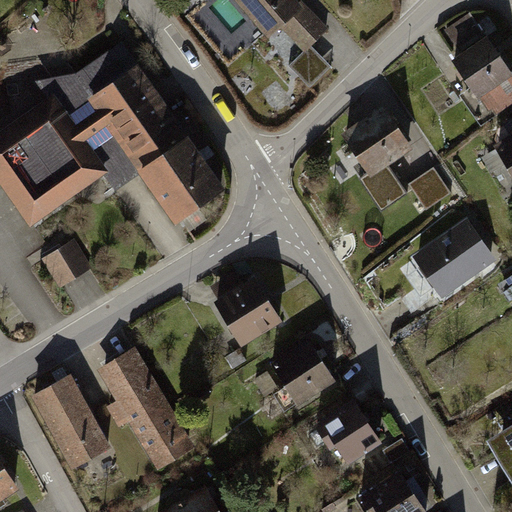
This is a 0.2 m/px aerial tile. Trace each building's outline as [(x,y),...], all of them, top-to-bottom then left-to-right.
[(293,0),(242,0),(270,32),(292,14),(295,17),(295,22),(315,43),(328,30),(302,3),(299,6),(293,0)] [(456,62),(475,91),(479,96),(511,73),(490,40),(456,62)] [(54,99),(0,135),(0,174),(28,214),(33,221),(59,202),(104,171),(110,178),(122,169),(136,159),(179,220),(223,189),(122,45),(79,76),(42,82),(54,99)] [(511,105),(511,72),(511,73),(479,96),(475,91),(467,97),(486,124),(511,105)] [(384,110),(348,134),(372,170),(366,174),(389,208),(410,194),(389,163),(410,148),(384,110)] [(511,135),(511,139),(500,147),(511,167),(511,120),(505,124),(511,135)] [(453,193),(435,167),(410,184),(428,210),(453,193)] [(469,224),(420,258),(445,293),(493,259),(469,224)] [(75,242),(47,259),(63,285),(90,268),(75,242)] [(257,279),(219,302),(244,342),(281,319),(257,279)] [(312,341),(274,364),(298,403),(336,380),(312,341)] [(132,354),(105,370),(163,466),(190,450),(172,421),(177,418),(166,400),(161,402),(132,354)] [(71,376),(37,395),(75,466),(109,448),(71,376)] [(356,401),(318,425),(332,446),(338,442),(350,460),(381,441),(356,401)] [(411,451),(404,439),(390,448),(397,459),(411,451)] [(0,460),(0,496),(17,486),(0,460)] [(401,471),(362,496),(372,511),(426,511),(427,511),(416,495),(424,490),(414,476),(407,480),(401,471)] [(221,511),(207,488),(166,511),(221,511)]
